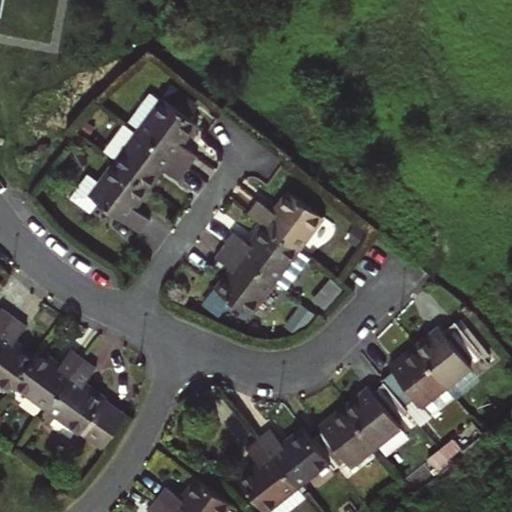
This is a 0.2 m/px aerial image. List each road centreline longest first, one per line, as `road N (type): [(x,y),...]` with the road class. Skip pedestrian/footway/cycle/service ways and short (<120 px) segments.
road 1 (residential): [(412,263),(332,347),(293,369),(190,345)]
road 2 (residential): [(190,345),(129,456),(83,511)]
road 3 (residential): [(126,315),(230,172)]
road 4 (residential): [(126,315),(40,265),(0,218)]
